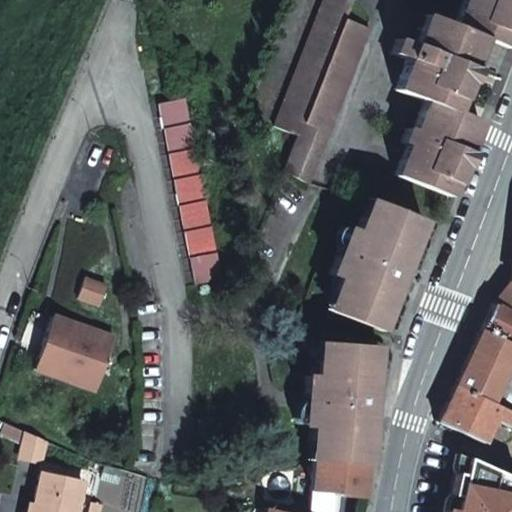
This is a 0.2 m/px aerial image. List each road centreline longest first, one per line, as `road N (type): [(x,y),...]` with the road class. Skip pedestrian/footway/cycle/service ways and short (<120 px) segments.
road 1 (tertiary): [(511,140),(443,305),(406,419),(388,511)]
road 2 (residential): [(120,0),(0,331)]
